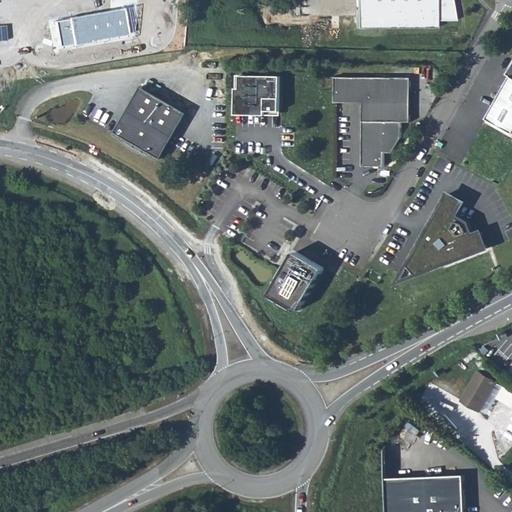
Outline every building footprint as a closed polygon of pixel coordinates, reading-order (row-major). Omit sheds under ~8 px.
[(353,0),(353,27),(435,28),(435,21),(455,21),(451,0),(353,0)] [(129,34),(125,10),(58,22),(62,47),(129,34)] [(511,62),(506,73),(510,76),(486,118),(511,132),(511,62)] [(283,74),(241,73),(241,85),(238,85),(237,111),(268,112),(268,108),(281,108),(283,74)] [(375,76),(337,75),(337,101),(339,101),(364,101),(363,165),(385,166),(385,152),(393,152),(394,137),(402,137),(403,121),(412,122),(413,77),(375,76)] [(188,113),(142,86),(116,132),(162,158),(167,150),(188,113)] [(398,145),(402,137),(394,137),(393,152),(395,149),(398,145)] [(464,202),(449,194),(430,227),(432,228),(424,242),(423,241),(410,266),(417,273),(443,264),(443,263),(458,258),(458,259),(487,248),(482,233),(473,236),(467,222),(455,216),(464,202)] [(366,240),(350,269),(356,272),(371,243),(366,240)] [(295,250),(294,251),(283,269),(271,290),(270,291),(271,292),(272,293),(299,309),(300,308),(301,307),(324,269),(324,268),(324,266),(297,250),(296,250),(295,250)] [(417,273),(410,266),(403,279),(417,273)] [(478,372),(461,400),(480,411),(497,383),(478,372)] [(464,511),(463,474),(384,479),(386,511),(464,511)]
